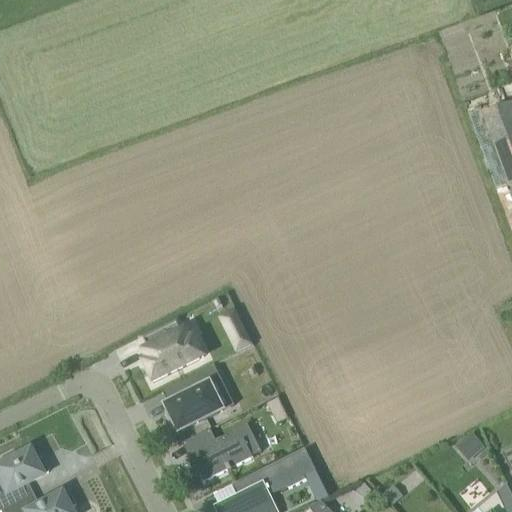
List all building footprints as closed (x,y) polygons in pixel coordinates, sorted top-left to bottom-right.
[(511,103),(482,115),(508,187),(511,185),(511,103)] [(241,326),(234,313),(221,320),(237,353),(251,346),(241,326)] [(144,353),(148,362),(144,364),(154,384),(200,361),(202,359),(204,358),(203,357),(195,341),(194,339),(193,340),(190,341),(185,332),(184,333),(178,322),(141,340),(147,352),(144,353)] [(218,414),(222,412),(210,387),(222,382),(214,367),(179,384),(186,398),(177,403),(166,408),(168,413),(165,415),(173,431),(176,429),(179,434),(204,421),(204,422),(218,415),(218,414)] [(278,401),(268,405),(278,425),(288,421),(278,401)] [(196,473),(199,479),(200,478),(204,485),(228,473),(228,475),(232,473),(231,471),(253,460),(252,458),(247,448),(256,444),(248,426),(216,442),(193,454),(201,470),(196,473)] [(470,463),(485,449),(471,434),(456,448),(470,463)] [(511,474),(511,451),(503,456),(511,474)] [(317,473),(306,452),(233,488),(240,501),(218,511),(276,511),(269,498),(271,498),(288,489),(289,491),(307,482),(305,479),(317,473)] [(0,511),(3,511),(25,501),(20,490),(48,474),(40,459),(33,463),(28,453),(13,461),(11,456),(0,461),(0,464),(1,467),(0,467),(0,511)] [(394,487),(383,497),(392,507),(403,498),(394,487)] [(479,511),(511,511),(511,496),(507,487),(478,511),(479,511)] [(31,511),(25,501),(3,511),(68,511),(75,508),(67,492),(31,511)]
